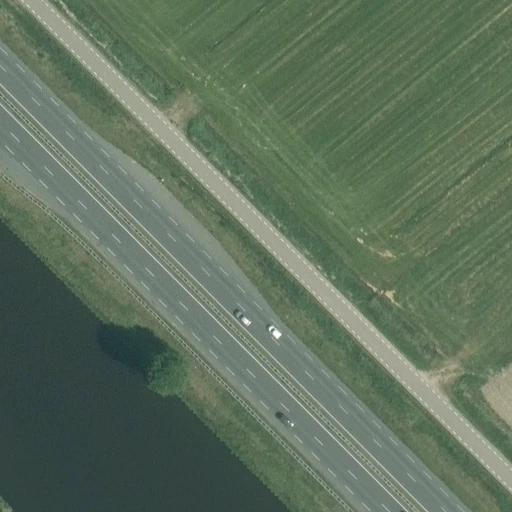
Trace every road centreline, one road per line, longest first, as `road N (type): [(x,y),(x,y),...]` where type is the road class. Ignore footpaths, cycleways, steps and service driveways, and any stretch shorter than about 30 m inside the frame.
road 1 (unclassified): [(511,482),(31,0)]
road 2 (trunk): [(447,511),(0,64)]
road 3 (trunk): [(0,128),(383,511)]
